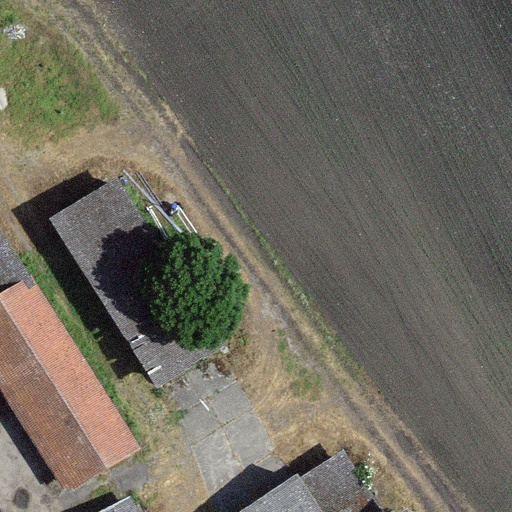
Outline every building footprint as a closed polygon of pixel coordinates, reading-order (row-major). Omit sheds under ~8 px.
[(107,172),(36,217),(146,390),(218,345),(107,172)] [(0,250),(0,300),(22,287),(0,250)] [(128,456),(22,287),(0,300),(0,399),(61,497),(128,456)] [(236,511),(385,511),(340,443),(236,511)] [(133,511),(122,492),(89,511),(133,511)]
